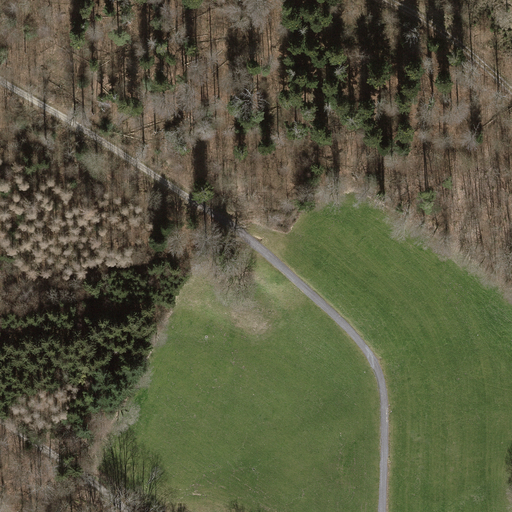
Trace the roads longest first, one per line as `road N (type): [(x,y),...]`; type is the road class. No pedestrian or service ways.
road 1 (track): [(382,511),(385,414),(379,375),(357,339),(232,227),(0,80)]
road 2 (track): [(0,421),(127,511)]
road 3 (track): [(511,90),(473,53),(388,0)]
